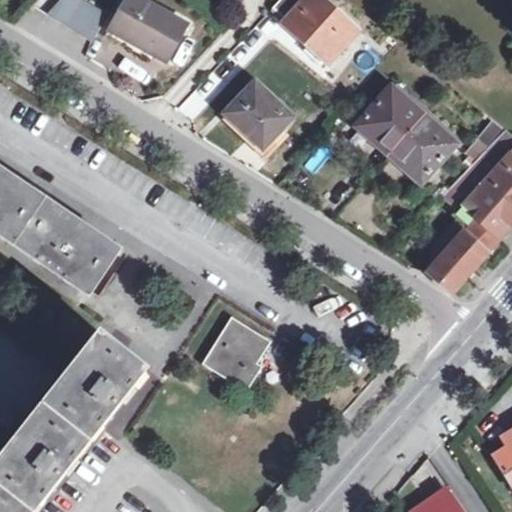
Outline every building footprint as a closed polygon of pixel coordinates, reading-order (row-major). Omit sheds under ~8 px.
[(108,16),(81,0),(61,0),(48,15),(92,42),(108,16)] [(187,27),(141,0),(125,0),(107,34),(132,49),(134,44),(166,63),(187,27)] [(333,16),(337,12),(323,0),(280,0),(272,9),(286,22),(284,24),(330,63),(355,35),(333,16)] [(359,30),(337,12),(333,16),(355,35),(359,30)] [(293,118),(251,79),(228,104),(233,109),(228,114),(264,148),(293,118)] [(393,152),(428,112),(399,86),(396,90),(393,87),(359,127),(372,138),(375,135),(393,152)] [(428,112),(393,152),(412,168),(409,172),(423,183),(458,143),(456,142),(459,139),(428,112)] [(468,146),(480,155),(500,132),(490,124),(468,146)] [(476,219),(500,241),(511,226),(511,135),(506,131),(443,197),(460,211),(454,217),(467,229),(476,219)] [(317,144),(304,170),(318,177),(332,151),(317,144)] [(0,230),(37,255),(34,260),(39,263),(42,259),(67,275),(63,280),(69,283),(72,279),(93,293),(121,252),(0,170),(0,230)] [(452,294),(500,241),(476,219),(467,229),(463,233),(466,236),(430,274),(452,294)] [(232,318),(203,365),(247,392),(263,367),(258,364),(271,342),(232,318)] [(0,511),(34,511),(145,373),(100,337),(0,464),(0,511)] [(511,431),(500,439),(505,449),(491,458),(511,491),(511,431)] [(462,511),(445,488),(411,511),(410,511),(462,511)]
